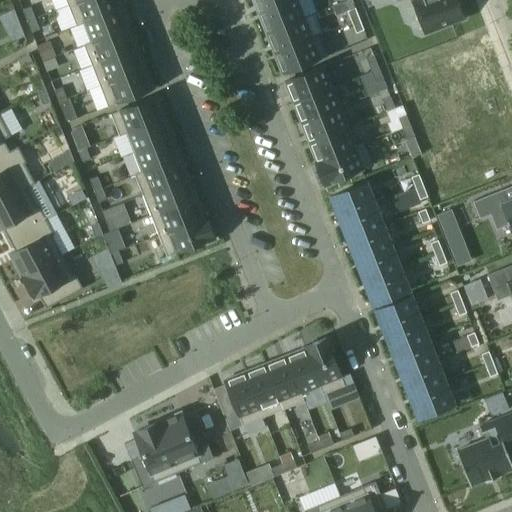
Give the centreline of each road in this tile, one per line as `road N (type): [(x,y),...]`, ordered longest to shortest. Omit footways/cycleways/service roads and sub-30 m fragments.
road 1 (residential): [(0,330),(46,417),(67,429),(273,321)]
road 2 (residential): [(150,10),(273,321)]
road 3 (residential): [(223,0),(340,291)]
road 4 (residential): [(340,291),(426,511)]
